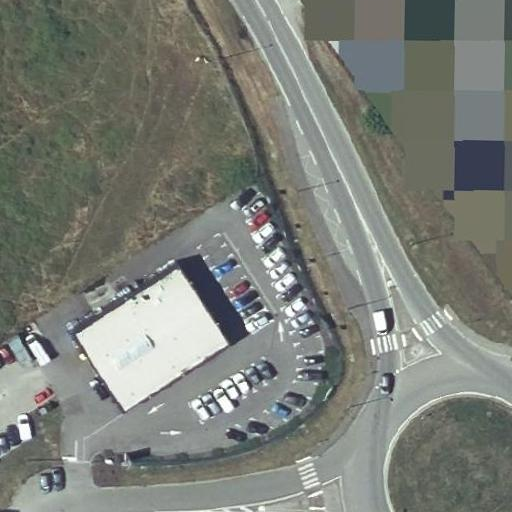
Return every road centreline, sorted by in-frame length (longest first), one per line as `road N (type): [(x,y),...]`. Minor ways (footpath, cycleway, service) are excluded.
road 1 (unclassified): [(365,455),(261,487),(122,511)]
road 2 (primary): [(253,0),(362,224)]
road 3 (primary): [(465,370),(362,224)]
road 4 (primary): [(362,224),(400,395)]
